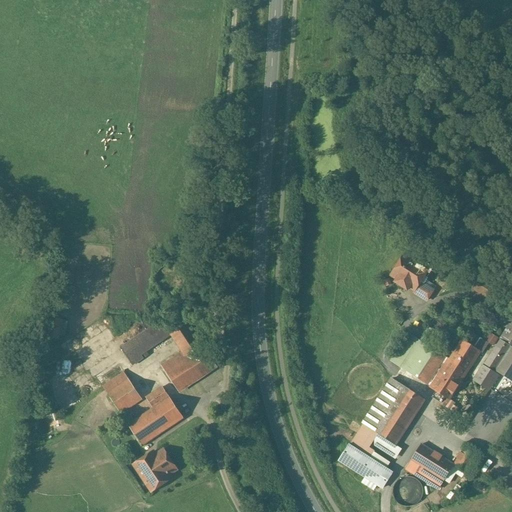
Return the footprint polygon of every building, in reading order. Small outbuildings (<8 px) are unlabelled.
[(428,269),(404,254),(391,275),(415,290),(428,269)] [(183,285),(184,280),(183,274),(180,269),(175,266),(170,265),(164,267),(159,270),(156,275),(155,280),(157,286),(160,290),(165,293),(170,294),(176,293),(180,290),(183,285)] [(499,290),(465,269),(459,279),(493,300),(499,290)] [(511,297),(503,291),(497,300),(511,308),(511,297)] [(61,320),(49,317),(45,337),(57,339),(59,328),(61,320)] [(161,320),(120,348),(132,365),(143,358),(141,355),(171,334),(161,320)] [(183,353),(162,366),(178,392),(216,367),(203,347),(203,348),(187,324),(171,334),(183,353)] [(511,344),(511,327),(510,326),(501,341),(511,347),(511,344)] [(437,352),(419,340),(401,368),(428,385),(427,386),(449,400),(479,352),(462,340),(450,359),(437,351),(437,352)] [(501,341),(500,341),(492,353),(485,363),(496,369),(498,366),(511,375),(511,347),(501,341)] [(142,399),(123,372),(102,386),(121,413),(142,399)] [(424,400),(392,379),(362,424),(363,424),(349,445),(358,450),(371,430),(395,445),(424,400)] [(162,387),(146,397),(153,408),(128,425),(141,445),(182,418),(162,387)] [(349,445),(339,461),(382,488),(392,472),(358,450),(349,445)] [(453,465),(420,445),(411,460),(444,481),(453,465)] [(164,450),(147,461),(146,459),(135,466),(144,479),(147,478),(154,489),(170,479),(168,475),(176,469),(164,450)] [(444,481),(411,460),(405,469),(432,485),(438,489),(444,481)] [(420,500),(422,496),(422,491),(422,486),(419,482),(415,479),(411,477),(406,477),(401,478),(397,481),(394,485),(393,490),(393,495),(395,499),(398,503),(402,505),(407,506),(412,506),(416,504),(420,500)]
